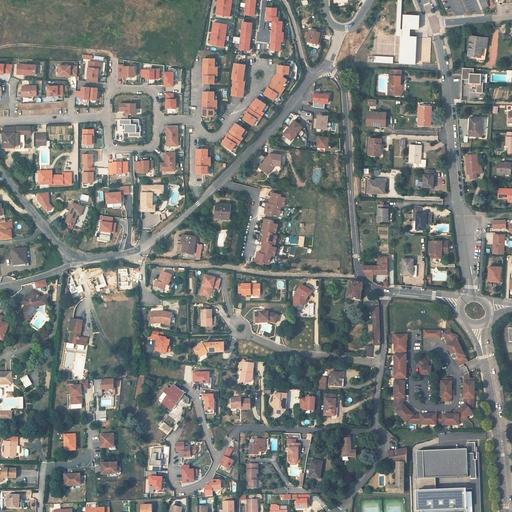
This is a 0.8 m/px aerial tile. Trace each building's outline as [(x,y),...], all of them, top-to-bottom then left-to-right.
[(214,14),(210,45),(230,48),(235,18),(236,18),(238,0),(217,0),(215,15),(214,14)] [(245,0),(244,15),(254,16),(255,10),(255,3),(256,1),(255,0),(245,0)] [(272,21),(270,51),(280,51),(280,46),(281,42),(283,42),(283,32),(281,32),(282,27),(282,22),(278,21),(278,18),(276,18),(276,11),(276,8),(266,8),(266,21),(272,21)] [(399,64),(416,64),(417,37),(410,37),(410,29),(419,29),(419,16),(403,15),(402,30),(402,36),(400,36),(399,64)] [(242,22),(239,50),(249,51),(249,45),(250,38),(250,36),(251,30),(252,23),(242,22)] [(316,31),(312,30),(310,30),(307,41),(312,42),(316,43),(320,44),(323,31),(318,29),(317,32),(316,31)] [(471,37),(468,61),(485,63),(488,39),(479,38),(480,36),(472,35),(472,37),(471,37)] [(205,67),(204,71),(217,71),(217,66),(214,66),(215,58),(203,58),(203,63),(203,67),(205,67)] [(89,60),(87,80),(98,81),(99,68),(100,68),(101,61),(89,60)] [(234,63),(233,71),(244,73),(245,65),(234,63)] [(0,64),(0,73),(4,74),(5,73),(12,74),(13,65),(0,64)] [(18,64),(18,74),(36,75),(37,65),(18,64)] [(118,64),(118,77),(123,77),(123,76),(135,76),(135,66),(123,66),(123,64),(118,64)] [(278,65),(277,73),(283,76),(284,74),(289,74),(289,66),(278,65)] [(59,76),(62,76),(66,76),(77,76),(77,66),(66,66),(62,66),(59,66),(59,76)] [(462,68),(461,79),(469,80),(468,84),(476,84),(476,93),(482,93),(482,83),(485,83),(485,74),(473,74),(473,68),(462,68)] [(141,69),(141,76),(146,76),(146,78),(159,79),(159,69),(141,69)] [(390,70),(389,90),(392,90),(392,95),(401,96),(402,83),(400,83),(401,70),(390,70)] [(203,79),(203,83),(214,84),(214,76),(217,76),(217,71),(204,71),(204,75),(203,75),(203,79)] [(233,71),(232,79),(234,79),(243,81),(244,73),(233,71)] [(163,72),(163,86),(173,86),(173,72),(163,72)] [(274,81),(272,84),(282,91),(285,87),(283,86),(287,79),(283,76),(277,73),(275,76),(273,80),(274,81)] [(234,79),(232,87),(244,89),(245,81),(243,81),(234,79)] [(266,90),(264,94),(273,100),(274,100),(278,93),(280,95),(282,91),(272,84),(269,88),(268,87),(266,90)] [(22,90),(22,97),(37,96),(36,85),(22,86),(22,90)] [(48,86),(48,96),(63,95),(63,85),(48,86)] [(81,96),(81,97),(89,98),(90,87),(82,86),(82,90),(81,96)] [(98,87),(90,87),(89,98),(97,99),(98,87)] [(244,89),(232,87),(231,95),(243,97),(244,89)] [(204,100),(204,104),(217,104),(217,100),(214,100),(214,92),(203,91),(203,96),(203,100),(204,100)] [(166,93),(166,108),(176,108),(176,98),(173,98),(173,93),(166,93)] [(314,94),(313,107),(316,108),(324,108),(324,103),(328,103),(328,95),(316,94),(314,94)] [(253,106),(251,109),(261,116),(264,112),(262,111),(266,105),(266,104),(256,98),(254,102),(252,105),(253,106)] [(125,114),(135,114),(135,103),(119,103),(119,110),(125,110),(125,114)] [(202,112),(202,116),(214,117),(214,109),(217,109),(217,104),(204,104),(204,108),(203,108),(202,112)] [(431,107),(419,107),(418,125),(430,126),(431,107)] [(245,116),(243,119),(252,125),(253,125),(257,119),(259,120),(261,116),(251,109),(248,113),(247,112),(245,116)] [(383,118),(385,119),(385,113),(376,112),(376,114),(367,113),(367,124),(378,125),(378,126),(383,127),(383,118)] [(320,116),(317,116),(316,131),(320,132),(321,129),(326,129),(327,117),(322,117),(322,116),(320,116)] [(139,119),(120,119),(120,124),(122,124),(124,124),(124,129),(124,133),(129,133),(129,136),(140,137),(140,132),(136,132),(136,126),(139,126),(139,119)] [(482,119),(470,119),(469,135),(481,136),(482,119)] [(302,127),(294,120),(283,134),(291,141),(302,127)] [(232,131),(230,134),(241,141),(243,137),(241,136),(245,130),(245,129),(236,123),(233,127),(231,130),(232,131)] [(21,133),(31,133),(31,126),(14,126),(14,127),(3,127),(3,147),(15,147),(15,148),(21,148),(21,133)] [(167,126),(166,146),(178,146),(178,126),(167,126)] [(83,129),(83,144),(92,144),(92,137),(94,137),(94,129),(83,129)] [(36,134),(36,146),(37,146),(36,143),(40,143),(40,145),(49,145),(49,141),(46,141),(46,134),(36,134)] [(224,140),(222,144),(231,150),(236,143),(238,145),(241,141),(230,134),(227,138),(226,137),(224,140)] [(318,137),(317,147),(327,148),(329,138),(318,137)] [(381,139),(368,138),(368,155),(380,155),(381,139)] [(409,145),(408,163),(420,163),(419,167),(420,167),(420,168),(423,168),(423,169),(425,169),(425,167),(426,160),(420,160),(421,145),(409,145)] [(198,157),(197,161),(210,162),(210,157),(208,157),(208,149),(196,149),(196,153),(196,157),(198,157)] [(160,163),(160,170),(175,170),(175,152),(165,152),(165,163),(160,163)] [(93,154),(83,154),(83,164),(84,164),(92,164),(93,164),(93,154)] [(270,154),(262,165),(265,167),(263,170),(268,174),(275,165),(280,166),(282,155),(270,154)] [(470,174),(470,178),(477,178),(477,173),(482,173),(481,165),(478,165),(477,154),(467,155),(468,174),(470,174)] [(140,162),(134,162),(134,170),(139,170),(139,173),(147,173),(148,170),(152,170),(152,161),(142,161),(142,162),(142,164),(140,164),(140,162)] [(196,170),(196,174),(207,174),(207,166),(210,166),(210,162),(197,161),(197,166),(196,166),(196,170)] [(127,173),(127,162),(113,162),(113,163),(113,173),(127,173)] [(511,164),(497,164),(496,174),(503,175),(503,173),(510,173),(511,164)] [(434,171),(424,170),(423,187),(432,188),(432,181),(433,181),(434,171)] [(66,173),(63,173),(63,175),(62,175),(52,175),(52,171),(39,171),(40,184),(52,184),(62,184),(66,184),(72,184),(71,173),(66,173)] [(83,184),(87,184),(87,182),(94,182),(94,172),(84,172),(83,172),(83,184)] [(385,181),(368,180),(368,191),(368,193),(384,193),(385,191),(385,181)] [(122,203),(121,195),(130,194),(129,186),(120,187),(120,192),(105,193),(106,204),(122,203)] [(164,193),(164,191),(164,186),(155,186),(142,186),(142,191),(142,193),(142,196),(142,206),(142,212),(156,212),(156,205),(153,205),(153,196),(153,193),(164,193)] [(511,190),(498,189),(498,191),(498,196),(497,199),(508,200),(509,200),(509,202),(510,202),(510,201),(511,200),(511,190)] [(269,199),(268,203),(281,206),(283,207),(285,198),(280,196),(281,194),(272,192),(271,196),(271,197),(272,197),(271,199),(270,199),(270,198),(270,199),(269,199)] [(37,200),(47,213),(54,207),(49,203),(49,193),(37,194),(37,200)] [(58,196),(54,201),(59,206),(62,203),(64,201),(62,199),(58,196)] [(72,203),(66,222),(74,225),(78,214),(81,215),(84,206),(77,204),(78,201),(74,200),(73,203),(72,203)] [(265,209),(264,213),(273,216),(274,214),(279,215),(281,206),(268,203),(266,202),(265,207),(266,207),(265,207),(266,207),(267,207),(266,209),(265,209)] [(230,204),(217,203),(216,217),(229,218),(230,204)] [(388,205),(378,205),(377,222),(387,222),(388,205)] [(420,207),(413,206),(412,232),(416,232),(416,230),(425,230),(425,225),(430,225),(431,215),(420,214),(420,207)] [(116,223),(113,223),(114,217),(102,215),(101,222),(100,222),(99,231),(110,232),(110,233),(115,233),(116,223)] [(261,230),(263,230),(273,233),(276,233),(278,224),(273,223),(273,221),(263,218),(262,223),(263,223),(264,224),(264,225),(263,225),(261,230)] [(493,221),(493,229),(505,228),(505,220),(493,221)] [(0,230),(1,240),(12,239),(11,231),(10,222),(0,223),(0,230)] [(273,233),(263,230),(262,234),(262,235),(263,235),(264,235),(263,237),(262,237),(261,241),(262,241),(272,244),(275,245),(277,236),(272,235),(273,233)] [(196,236),(183,234),(182,241),(184,242),(183,252),(182,252),(181,257),(200,259),(202,244),(197,244),(198,237),(196,237),(196,236)] [(493,235),(492,254),(503,254),(504,235),(493,235)] [(272,244),(262,241),(261,246),(262,246),(263,247),(263,248),(262,248),(260,253),(271,256),(274,256),(277,247),(272,246),(272,244)] [(431,253),(431,258),(441,258),(441,253),(447,253),(447,242),(432,241),(432,242),(431,253)] [(27,264),(26,249),(14,250),(15,265),(27,264)] [(255,258),(254,262),(264,265),(264,263),(269,264),(271,256),(260,253),(257,252),(256,256),(258,256),(257,258),(256,258),(255,258)] [(413,255),(406,255),(406,259),(402,259),(402,276),(416,276),(416,266),(413,266),(413,255)] [(363,270),(368,279),(372,282),(373,274),(387,274),(387,258),(377,258),(377,266),(365,266),(363,257),(359,258),(359,260),(361,264),(363,270)] [(500,267),(489,267),(488,281),(500,281),(500,267)] [(156,281),(154,287),(164,290),(166,285),(169,286),(172,275),(162,272),(159,280),(160,280),(159,282),(156,281)] [(205,276),(201,295),(209,297),(211,287),(213,288),(218,289),(221,280),(205,276)] [(360,301),(363,285),(360,281),(357,280),(355,280),(355,282),(351,282),(348,298),(360,301)] [(260,285),(242,285),(242,287),(242,294),(242,295),(251,295),(251,293),(260,293),(260,285)] [(293,306),(303,306),(303,299),(305,297),(307,299),(311,291),(310,291),(304,287),(301,285),(294,297),(293,306)] [(26,306),(22,311),(30,316),(36,306),(37,305),(38,307),(47,305),(45,297),(41,298),(40,295),(33,290),(27,298),(26,301),(24,299),(22,303),(26,306)] [(30,316),(22,311),(20,314),(30,320),(38,307),(37,305),(36,306),(30,316)] [(74,319),(75,312),(66,310),(65,318),(71,319),(70,327),(71,328),(70,332),(72,332),(70,344),(86,346),(88,339),(81,338),(84,321),(74,319)] [(200,326),(209,327),(210,319),(211,319),(212,311),(201,310),(200,326)] [(151,314),(151,323),(161,323),(170,325),(173,314),(163,312),(163,313),(151,314)] [(255,312),(255,323),(259,323),(259,325),(268,325),(268,321),(275,324),(277,316),(271,314),(268,314),(268,312),(255,312)] [(0,315),(0,339),(4,340),(9,324),(2,322),(4,316),(0,315)] [(158,336),(159,333),(159,331),(151,330),(149,338),(157,339),(156,344),(158,344),(157,347),(156,348),(155,350),(161,351),(162,353),(167,354),(167,352),(170,353),(171,347),(170,346),(169,345),(168,345),(169,340),(168,340),(166,338),(158,336)] [(459,365),(468,361),(465,356),(467,355),(465,352),(464,352),(458,340),(459,339),(457,335),(452,333),(450,330),(444,333),(443,330),(424,330),(424,338),(444,338),(444,337),(446,337),(449,344),(447,344),(452,355),(453,355),(452,356),(452,357),(452,358),(453,359),(454,359),(456,359),(456,358),(459,365)] [(404,335),(394,335),(393,344),(396,344),(396,351),(396,355),(395,355),(395,363),(396,363),(396,370),(395,370),(395,378),(395,381),(394,397),(395,397),(395,400),(394,400),(394,406),(397,409),(395,411),(406,422),(408,420),(411,423),(417,423),(417,424),(421,424),(436,424),(443,424),(443,425),(459,425),(459,422),(463,422),(468,418),(467,417),(472,411),(471,410),(474,407),(474,401),(474,397),(475,397),(475,381),(474,381),(474,378),(470,378),(470,372),(465,374),(465,381),(464,381),(464,397),(465,397),(465,401),(465,404),(459,410),(461,412),(459,414),(443,414),(443,415),(437,415),(437,414),(421,414),(421,415),(417,414),(417,415),(414,415),(403,404),(403,401),(404,401),(404,397),(405,397),(405,381),(405,378),(406,378),(407,370),(406,370),(406,366),(406,363),(407,363),(407,355),(406,355),(406,351),(407,351),(407,341),(404,341),(404,335)] [(202,343),(194,348),(198,355),(203,353),(204,354),(207,352),(224,352),(224,343),(202,343)] [(418,364),(421,367),(421,375),(431,375),(431,367),(429,367),(429,363),(424,358),(418,364)] [(253,372),(254,364),(244,363),(243,371),(242,371),(241,382),(248,383),(250,381),(251,372),(253,372)] [(12,373),(6,373),(0,372),(0,383),(12,384),(12,373)] [(211,372),(193,372),(193,383),(204,383),(204,389),(211,389),(211,372)] [(342,373),(331,373),(330,386),(341,386),(341,379),(342,379),(342,373)] [(27,376),(21,379),(25,388),(32,384),(27,376)] [(442,401),(451,401),(451,397),(452,397),(452,381),(451,381),(451,378),(442,378),(442,381),(441,381),(441,397),(442,397),(442,401)] [(113,389),(113,379),(95,380),(95,396),(102,396),(102,390),(113,389)] [(69,386),(70,404),(80,403),(80,389),(86,389),(86,380),(79,381),(80,386),(69,386)] [(163,391),(164,393),(167,395),(162,402),(160,405),(165,409),(167,407),(171,410),(176,404),(174,403),(178,398),(180,400),(185,393),(174,385),(170,389),(166,386),(163,391)] [(167,395),(164,393),(159,400),(162,402),(167,395)] [(287,394),(275,393),(274,401),(271,403),(275,408),(275,411),(280,411),(282,414),(287,411),(286,410),(288,409),(288,405),(287,404),(287,394)] [(214,395),(202,395),(202,399),(206,399),(205,410),(215,410),(215,399),(214,399),(214,395)] [(335,396),(326,396),(325,416),(335,416),(336,400),(335,399),(335,396)] [(242,407),(242,409),(252,409),(252,399),(243,399),(243,397),(232,398),(232,408),(238,408),(238,407),(242,407)] [(316,411),(316,397),(300,397),(300,410),(316,411)] [(97,421),(107,420),(106,410),(96,411),(97,421)] [(164,421),(159,428),(168,435),(173,429),(164,421)] [(159,428),(155,433),(164,440),(168,435),(159,428)] [(64,441),(64,445),(64,449),(66,449),(71,449),(71,450),(75,450),(75,445),(75,441),(75,434),(71,434),(71,433),(66,433),(64,433),(64,441)] [(101,441),(101,445),(101,448),(108,448),(108,446),(114,446),(114,445),(114,441),(114,435),(101,435),(101,441)] [(345,435),(345,441),(342,441),(342,445),(342,458),(352,457),(356,457),(356,450),(354,450),(355,451),(351,452),(351,445),(351,441),(351,436),(345,435)] [(249,455),(257,455),(257,452),(261,452),(265,452),(265,448),(264,447),(264,441),(264,439),(251,439),(250,440),(250,441),(250,445),(249,455)] [(287,439),(287,441),(287,443),(288,443),(288,445),(288,460),(291,463),(295,463),(298,460),(298,453),(300,454),(300,445),(300,444),(295,443),(293,443),(293,439),(287,439)] [(11,442),(5,442),(5,445),(5,457),(15,457),(15,453),(20,453),(20,446),(17,446),(17,445),(18,442),(17,442),(11,442)] [(185,442),(176,443),(176,445),(177,452),(181,452),(182,458),(191,457),(191,454),(195,454),(197,452),(197,447),(185,447),(185,445),(185,442)] [(467,449),(417,451),(418,478),(471,477),(471,479),(477,479),(477,477),(478,476),(478,467),(476,466),(476,463),(478,460),(477,448),(476,448),(476,445),(475,442),(467,443),(467,445),(467,449)] [(162,448),(152,449),(152,454),(151,466),(153,466),(153,471),(157,472),(161,472),(161,465),(160,465),(160,464),(161,454),(162,454),(162,448)] [(232,450),(228,448),(220,464),(226,467),(229,469),(231,466),(234,461),(228,459),(232,450)] [(407,448),(397,450),(390,451),(389,453),(391,463),(397,463),(397,486),(386,486),(386,493),(404,493),(405,463),(407,463),(407,448)] [(291,463),(288,460),(287,461),(290,465),(296,465),(300,461),(300,454),(298,453),(298,460),(295,463),(291,463)] [(169,454),(162,454),(161,454),(160,464),(168,465),(169,454)] [(309,477),(312,477),(316,478),(322,479),(324,462),(316,461),(312,460),(309,477)] [(117,463),(101,463),(102,474),(108,474),(108,472),(117,472),(117,463)] [(247,470),(247,483),(247,488),(257,488),(257,474),(258,474),(258,464),(246,464),(246,470),(247,470)] [(181,465),(182,484),(195,483),(195,469),(190,469),(190,465),(181,465)] [(0,482),(3,480),(3,478),(17,478),(17,469),(8,469),(9,467),(3,467),(3,472),(0,471),(0,482)] [(153,471),(145,471),(145,476),(150,477),(150,485),(154,485),(153,489),(158,490),(162,490),(162,485),(163,478),(156,477),(157,472),(153,471)] [(64,475),(64,486),(66,486),(70,486),(70,484),(80,484),(79,475),(66,475),(64,475)] [(206,485),(205,486),(206,496),(213,496),(213,491),(222,491),(221,482),(219,480),(212,481),(212,485),(210,485),(206,485)] [(479,486),(471,486),(472,511),(479,511),(479,505),(478,504),(478,499),(479,498),(479,486)] [(8,495),(8,508),(20,508),(20,500),(20,495),(8,495)] [(296,500),(296,509),(307,509),(307,503),(307,500),(309,500),(309,495),(296,495),(290,495),(290,500),(296,500)] [(257,500),(248,500),(248,504),(247,504),(246,511),(257,511),(258,504),(257,504),(257,500)] [(234,502),(224,502),(224,510),(223,511),(232,511),(233,507),(234,507),(234,502)]
